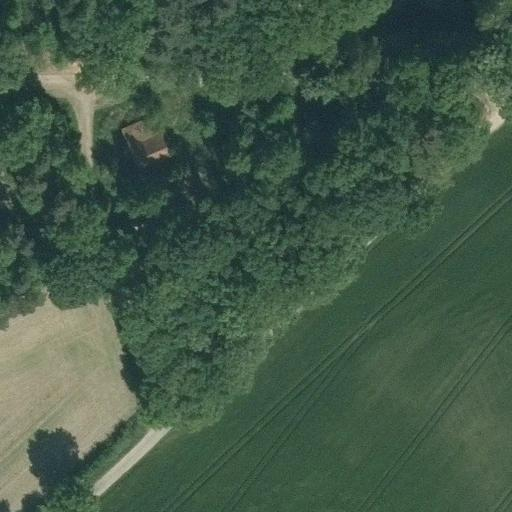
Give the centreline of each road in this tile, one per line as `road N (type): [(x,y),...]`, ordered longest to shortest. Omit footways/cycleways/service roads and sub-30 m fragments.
road 1 (track): [(511,106),(66,511)]
road 2 (track): [(0,66),(218,68),(511,92)]
